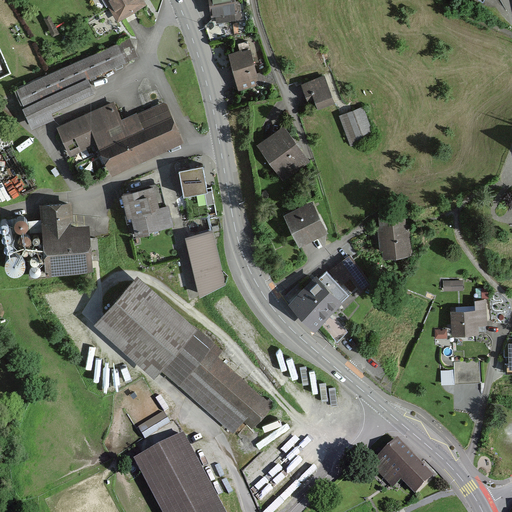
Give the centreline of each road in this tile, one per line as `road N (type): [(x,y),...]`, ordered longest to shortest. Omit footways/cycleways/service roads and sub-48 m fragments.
road 1 (secondary): [(176,0),(200,62),(251,273),(292,330),(391,415)]
road 2 (residential): [(252,0),(308,146)]
road 3 (secondary): [(391,415),(457,474),(481,509)]
road 4 (unclassified): [(305,511),(354,467),(391,415)]
